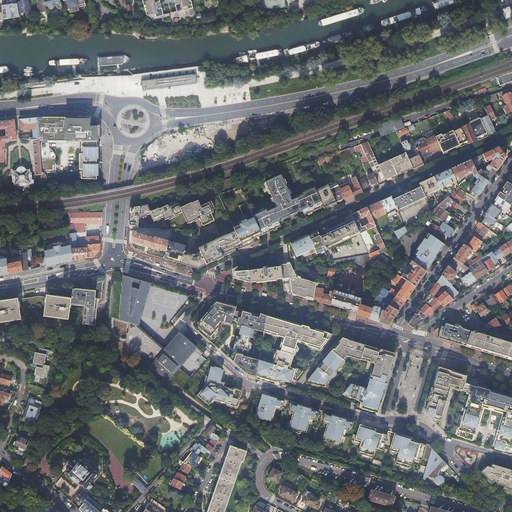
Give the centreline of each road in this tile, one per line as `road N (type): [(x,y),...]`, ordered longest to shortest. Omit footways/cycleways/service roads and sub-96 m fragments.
road 1 (residential): [(511,133),(213,269),(205,284)]
road 2 (residential): [(385,420),(237,376),(185,325),(210,286)]
road 3 (primary): [(442,61),(212,114)]
road 4 (residential): [(265,462),(284,454),(480,511)]
road 5 (residential): [(394,332),(511,160)]
road 6 (primary): [(343,323),(210,286)]
road 7 (primary): [(119,135),(108,259)]
road 8 (residential): [(265,462),(238,441),(223,445),(190,511)]
road 9 (primary): [(116,260),(128,160),(138,140)]
